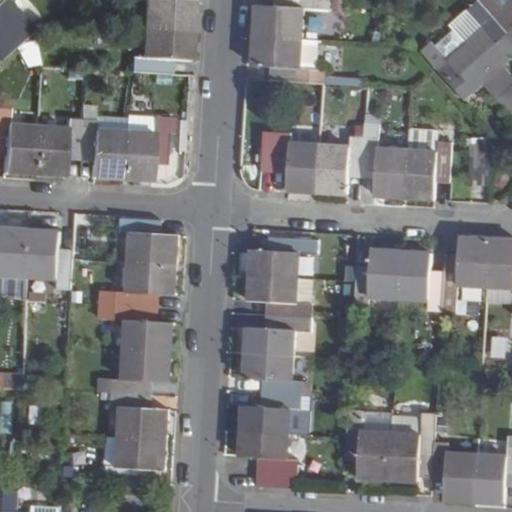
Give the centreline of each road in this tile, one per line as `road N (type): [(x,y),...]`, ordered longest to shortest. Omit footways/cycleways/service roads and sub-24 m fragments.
road 1 (residential): [(216,206),(486,228),(511,221)]
road 2 (residential): [(216,206),(197,502)]
road 3 (residential): [(216,206),(0,192)]
road 4 (residential): [(227,0),(216,206)]
road 5 (residential): [(347,511),(197,502)]
